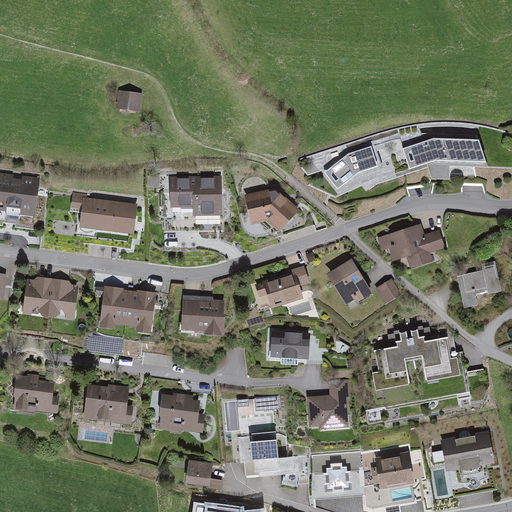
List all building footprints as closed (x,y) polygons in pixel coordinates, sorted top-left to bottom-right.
[(145,95),(120,92),(118,111),(143,114),(145,95)] [(388,133),(302,161),(308,173),(336,195),(428,163),(434,177),(447,178),(447,165),(511,166),(511,152),(511,135),(478,127),(452,124),(418,126),(388,133)] [(43,181),(0,176),(0,218),(39,223),(43,181)] [(165,177),(166,233),(226,232),(225,177),(165,177)] [(271,192),(242,199),(248,224),(266,219),(282,232),(300,212),(271,192)] [(142,207),(85,199),(80,237),(137,244),(142,207)] [(423,225),(389,237),(398,263),(411,259),(414,270),(436,263),(433,254),(450,248),(444,230),(427,236),(423,225)] [(487,271),(459,277),(466,310),(481,306),(480,299),(504,293),(497,261),(485,264),(487,271)] [(354,263),(331,277),(351,309),(374,295),(354,263)] [(303,269),(262,284),(273,316),(315,301),(303,269)] [(0,302),(6,303),(10,277),(0,275),(0,302)] [(80,285),(30,279),(25,314),(75,320),(80,285)] [(394,281),(379,291),(389,307),(405,297),(394,281)] [(155,296),(105,290),(100,325),(150,331),(155,296)] [(228,302),(185,298),(182,334),(224,338),(228,302)] [(316,332),(269,333),(270,364),(317,363),(316,332)] [(376,351),(386,405),(456,391),(447,338),(376,351)] [(56,379),(15,376),(12,412),(53,414),(56,379)] [(333,397),(310,400),(313,428),(354,424),(349,381),(331,383),(333,397)] [(131,390),(91,385),(87,421),(127,426),(131,390)] [(203,397),(163,392),(159,428),(199,433),(203,397)] [(228,427),(239,426),(239,418),(227,419),(228,427)] [(492,433),(441,442),(446,474),(497,466),(492,433)] [(276,437),(242,438),(243,463),(257,463),(258,475),(284,474),(284,483),(309,482),(308,456),(277,457),(276,437)] [(360,455),(313,458),(316,496),(363,493),(360,455)] [(412,456),(378,464),(385,494),(419,486),(412,456)] [(225,475),(190,470),(188,486),(223,492),(225,475)]
